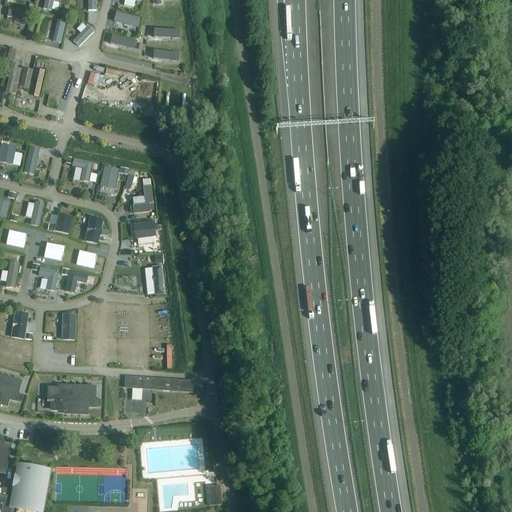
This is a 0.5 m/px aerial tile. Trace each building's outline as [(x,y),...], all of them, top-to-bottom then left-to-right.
[(51,11),(53,0),(45,0),(43,9),(51,11)] [(95,0),(87,0),(88,11),(96,11),(95,0)] [(9,9),(7,17),(27,22),(29,14),(9,9)] [(114,22),(138,28),(140,19),(116,13),(114,22)] [(52,42),(60,44),(65,22),(57,20),(52,42)] [(93,32),(87,27),(73,41),(79,47),(93,32)] [(153,30),(153,38),(178,39),(178,30),(153,30)] [(111,36),(110,44),(134,50),(136,42),(111,36)] [(154,51),(153,59),(178,62),(178,54),(154,51)] [(18,64),(12,63),(9,62),(7,71),(10,72),(5,94),(11,96),(12,94),(15,95),(18,85),(14,84),(18,64)] [(27,90),(32,71),(23,69),(18,87),(27,90)] [(0,149),(0,163),(12,165),(15,148),(1,145),(0,149)] [(33,175),(38,150),(30,148),(24,173),(33,175)] [(88,183),(92,162),(74,159),(72,167),(82,169),(80,182),(88,183)] [(118,170),(104,167),(100,187),(114,190),(118,170)] [(150,213),(149,204),(153,204),(151,186),(143,187),(142,187),(144,205),(133,206),(133,214),(150,213)] [(11,203),(0,199),(0,217),(6,219),(11,203)] [(30,226),(38,227),(43,205),(35,204),(30,226)] [(72,218),(58,215),(54,232),(69,235),(72,218)] [(96,221),(91,220),(86,242),(97,245),(103,221),(96,219),(96,221)] [(153,222),(133,225),(135,239),(155,236),(153,222)] [(8,231),(5,246),(23,249),(26,235),(8,231)] [(46,244),(44,259),(62,262),(64,248),(46,244)] [(80,252),(76,266),(94,270),(97,255),(80,252)] [(19,265),(10,263),(6,288),(14,289),(19,265)] [(163,295),(160,267),(152,267),(155,295),(163,295)] [(39,277),(48,279),(46,290),(54,292),(58,272),(40,268),(39,277)] [(87,276),(70,272),(66,292),(74,293),(76,282),(86,284),(87,276)] [(21,315),(16,314),(12,338),(23,340),(27,317),(26,314),(23,314),(21,315)] [(73,341),(74,317),(69,317),(67,315),(64,315),(63,317),(63,341),(73,341)] [(0,403),(6,405),(9,396),(11,397),(11,399),(22,402),(24,396),(17,393),(20,382),(0,376),(0,403)] [(125,377),(125,388),(193,392),(193,381),(125,377)] [(48,401),(46,401),(46,402),(52,403),(52,410),(63,410),(65,410),(65,413),(87,414),(87,404),(90,404),(90,407),(101,407),(102,400),(94,400),(94,388),(58,386),(58,389),(49,389),(48,401)] [(11,446),(0,443),(0,473),(6,475),(11,446)] [(1,495),(0,495),(0,511),(16,511),(17,508),(36,511),(41,511),(49,472),(18,467),(14,490),(3,488),(2,488),(1,495)] [(220,486),(208,487),(209,506),(210,506),(221,505),(220,486)]
